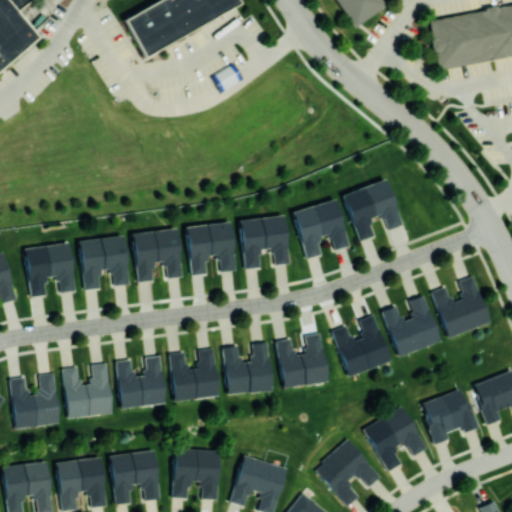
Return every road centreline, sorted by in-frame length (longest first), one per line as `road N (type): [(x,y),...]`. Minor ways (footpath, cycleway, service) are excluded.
road 1 (residential): [(50,332),(312,297),(493,228)]
road 2 (residential): [(412,125),(344,67),(292,0)]
road 3 (residential): [(493,228),(412,125)]
road 4 (residential): [(394,511),(511,453)]
